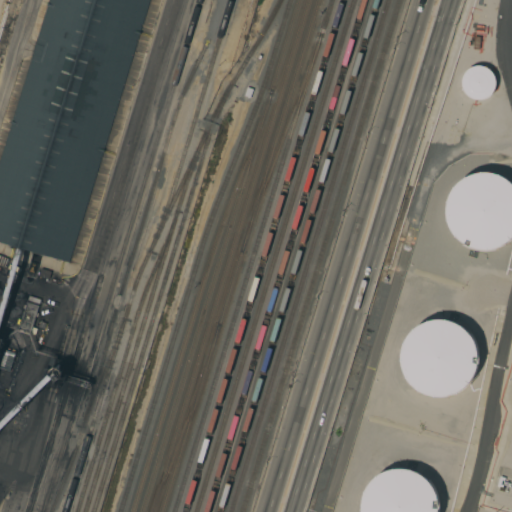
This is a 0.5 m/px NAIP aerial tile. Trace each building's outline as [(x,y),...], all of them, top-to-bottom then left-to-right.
[(0,158),(48,0),(148,0),(68,262),(0,241),(0,158)] [(479,101),(476,100),(470,98),(465,94),(462,89),(461,83),(463,77),(464,74),(468,69),(473,66),(479,65),(485,66),(491,69),(493,72),(496,77),(497,83),(496,89),(494,92),(490,97),(485,100),(479,101)] [(477,250),(471,248),(465,245),(459,241),(454,236),(451,230),(448,224),(446,217),(446,210),(447,203),(449,197),(452,191),(456,185),(461,180),(467,177),(473,174),(480,172),(487,172),(494,173),(500,175),(506,178),(511,182),(511,241),(510,243),(504,247),(498,249),(491,251),(484,251),(477,250)] [(24,309),(22,308),(23,304),(25,305),(26,302),(38,305),(36,313),(38,314),(37,317),(35,316),(31,327),(36,329),(34,333),(18,328),(24,309)] [(436,397),(429,395),(423,393),(417,390),(412,385),(407,380),(404,374),(401,367),(400,360),(400,353),(401,346),(404,340),(407,334),(412,328),(417,324),(423,320),(430,318),(437,317),(443,317),(450,318),(457,321),(463,324),(468,329),(473,334),(476,340),(478,347),(480,353),(480,360),(478,367),(476,374),(472,380),(468,385),(463,390),(457,393),(450,395),(443,397),(436,397)] [(361,511),(361,509),(361,502),(362,495),(364,489),(368,484),(372,478),(378,474),(383,471),(390,469),(396,468),(403,468),(409,469),(416,472),(421,475),(426,480),(431,485),(434,491),(436,497),(437,504),(437,510),(436,511),(361,511)]
